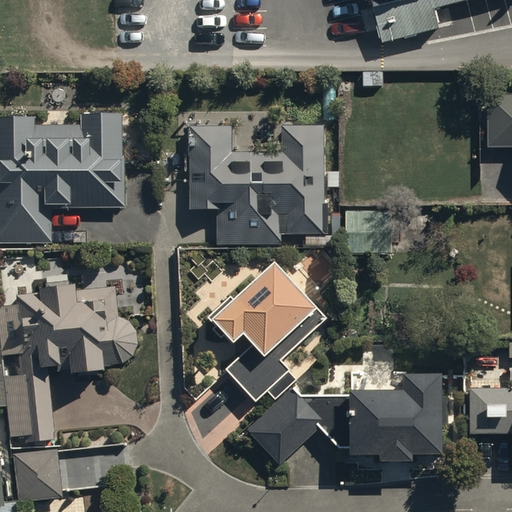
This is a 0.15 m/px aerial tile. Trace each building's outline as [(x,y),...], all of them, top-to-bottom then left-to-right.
[(372,0),(383,42),(439,28),(434,8),(467,0),(372,0)] [(511,95),(488,96),(488,146),(511,146),(511,95)] [(0,116),(0,242),(53,242),(52,208),(125,208),(125,162),(125,158),(123,158),(122,114),(83,114),(83,124),(36,124),(36,117),(0,116)] [(325,234),(324,125),(282,125),(282,152),(233,152),(232,125),(189,126),(190,180),(190,209),(218,209),(218,244),(282,244),(282,234),(325,234)] [(389,211),(343,212),(344,254),(390,253),(389,211)] [(290,278),(275,261),(213,318),(234,341),(244,333),(254,344),(227,369),(228,370),(256,400),(268,390),(276,399),(298,379),(280,359),(326,317),(290,278)] [(105,364),(122,362),(133,356),(138,344),(137,332),(128,320),(119,316),(116,286),(76,290),(76,284),(37,288),(38,292),(17,294),(18,304),(0,305),(0,327),(3,355),(20,354),(22,375),(5,377),(8,404),(11,436),(27,434),(28,442),(55,439),(48,366),(63,364),(63,362),(72,361),(73,373),(105,370),(105,364)] [(350,447),(350,454),(380,454),(380,460),(413,460),(413,454),(442,454),(442,373),(403,373),(403,390),(350,390),(350,395),(350,447)] [(246,431),(279,465),(320,426),(325,421),(300,395),(292,387),(246,431)] [(471,433),(477,433),(511,432),(511,387),(471,388),(471,433)] [(350,395),(300,395),(325,421),(320,426),(340,447),(350,447),(350,395)] [(19,501),(63,496),(58,450),(15,454),(19,501)]
